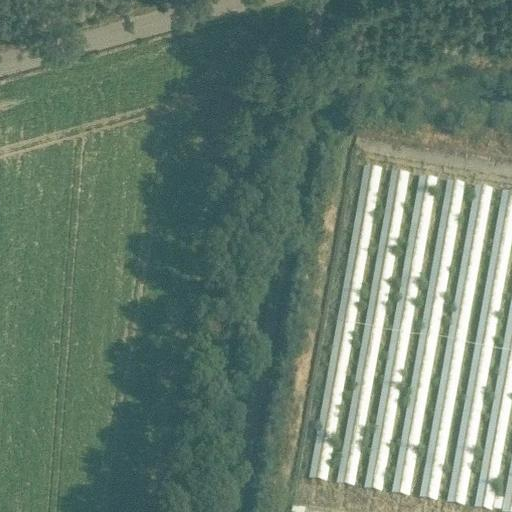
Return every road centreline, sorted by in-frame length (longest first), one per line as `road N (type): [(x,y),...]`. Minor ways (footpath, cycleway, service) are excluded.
road 1 (track): [(237,511),(321,0)]
road 2 (tertiary): [(0,63),(231,0)]
